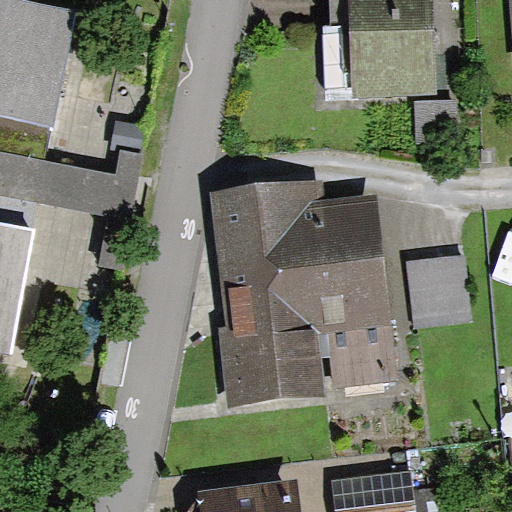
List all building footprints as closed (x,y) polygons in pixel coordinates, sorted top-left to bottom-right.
[(78,9),(27,0),(0,0),(0,115),(53,126),(56,126),(78,9)] [(352,25),(351,0),(329,0),(330,26),(352,25)] [(434,0),(351,0),(352,25),(354,96),(437,95),(434,0)] [(459,101),(416,103),(417,142),(460,140),(459,101)] [(53,126),(0,115),(0,222),(32,228),(37,203),(106,216),(97,265),(124,270),(147,153),(121,148),(116,175),(46,161),(53,126)] [(325,178),(211,191),(225,322),(216,323),(226,414),(332,402),(330,391),(401,383),(380,191),(327,196),(325,178)] [(0,222),(0,353),(12,356),(37,230),(32,228),(0,222)] [(467,255),(408,261),(415,327),(474,321),(467,255)] [(413,511),(409,474),(333,483),(336,511),(413,511)] [(304,511),(300,477),(200,489),(202,501),(190,511),(304,511)]
